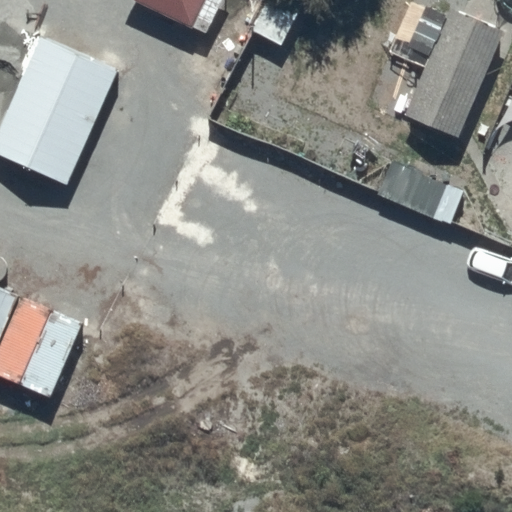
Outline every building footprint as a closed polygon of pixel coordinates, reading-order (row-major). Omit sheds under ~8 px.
[(139,0),(209,33),(224,0),(139,0)] [(268,0),(253,31),(284,47),(307,0),(268,0)] [(430,0),(424,18),(442,25),(406,115),(460,137),(502,29),(450,9),(453,0),(430,0)] [(118,71),(41,37),(0,129),(0,154),(68,184),(118,71)] [(465,190),(392,160),(378,193),(452,223),(465,190)] [(0,342),(20,297),(0,288),(0,342)]
